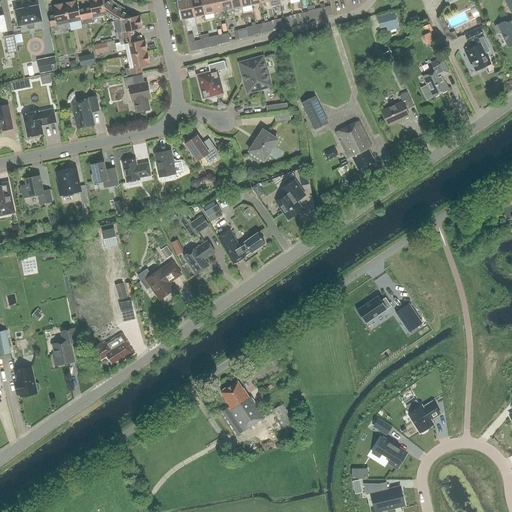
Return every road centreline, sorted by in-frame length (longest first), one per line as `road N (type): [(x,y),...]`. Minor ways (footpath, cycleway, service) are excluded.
road 1 (tertiary): [(0,460),(511,101)]
road 2 (unclassified): [(11,511),(511,169)]
road 3 (residential): [(371,0),(348,16),(170,64)]
road 4 (residential): [(0,164),(152,130),(177,107)]
road 5 (residential): [(511,504),(498,458),(464,441),(441,448),(425,465),(427,511)]
